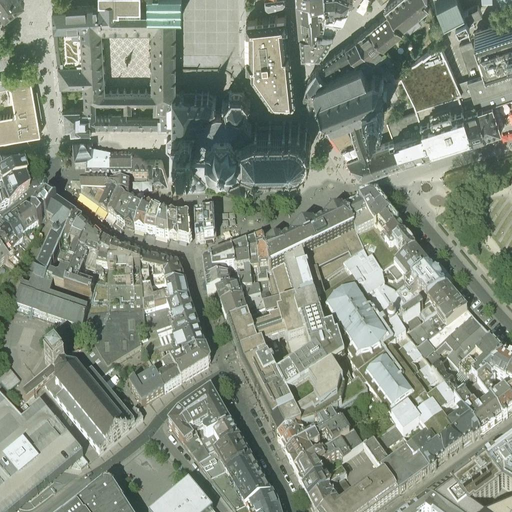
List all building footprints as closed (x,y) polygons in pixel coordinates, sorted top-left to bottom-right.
[(0,0),(0,16),(10,9),(23,0),(0,0)] [(148,21),(148,13),(120,14),(119,0),(98,0),(99,2),(100,2),(100,5),(101,31),(107,31),(107,33),(109,33),(109,31),(115,31),(115,33),(116,33),(116,31),(122,30),(122,32),(124,32),(124,30),(130,30),(130,32),(131,32),(131,30),(137,30),(137,32),(139,32),(139,30),(145,30),(145,32),(146,32),(146,30),(152,30),(152,21),(148,21)] [(119,0),(120,14),(148,13),(147,0),(119,0)] [(147,0),(148,13),(148,21),(152,21),(174,20),(174,15),(182,14),(181,0),(147,0)] [(296,0),(299,22),(300,33),(316,33),(316,29),(322,30),(325,15),(326,6),(326,3),(311,4),(311,0),(309,0),(296,0)] [(388,15),(401,32),(428,10),(423,2),(425,0),(399,0),(387,10),(385,11),(386,12),(388,15)] [(458,0),(448,0),(436,6),(445,25),(456,20),(461,28),(483,20),(478,10),(467,15),(458,0)] [(344,13),(348,4),(335,2),(335,6),(326,6),(325,15),(342,17),(344,13)] [(101,31),(100,5),(75,7),(53,8),(54,29),(58,28),(81,27),(83,64),(61,65),(58,65),(59,75),(60,85),(84,84),(85,107),(96,107),(95,101),(96,99),(124,98),(124,103),(125,103),(125,108),(132,108),(132,102),(133,102),(133,98),(154,98),(154,100),(154,107),(161,107),(161,100),(161,91),(160,91),(152,90),(147,90),(147,88),(145,88),(145,90),(140,90),(140,88),(138,88),(138,90),(132,90),(132,88),(131,88),(131,90),(125,90),(125,88),(124,88),(124,90),(118,90),(118,88),(117,88),(117,90),(111,90),(111,88),(110,88),(110,90),(104,90),(104,80),(106,80),(105,78),(103,79),(103,73),(103,68),(105,68),(105,67),(103,67),(102,56),(104,56),(104,54),(102,55),(102,44),(104,44),(104,42),(102,42),(101,31)] [(271,99),(272,100),(291,102),(293,99),(295,97),(293,85),(286,15),(269,17),(246,20),(247,29),(246,29),(247,30),(247,56),(247,57),(247,65),(247,64),(247,66),(248,67),(249,69),(251,71),(251,72),(252,72),(257,78),(256,79),(257,80),(258,79),(267,93),(266,93),(267,94),(268,94),(271,99)] [(342,17),(325,15),(322,30),(322,33),(333,34),(342,17)] [(368,30),(383,48),(401,32),(388,15),(368,30)] [(175,31),(175,20),(174,20),(152,21),(152,30),(152,41),(150,41),(150,42),(152,42),(152,53),(150,53),(150,54),(152,54),(152,65),(150,65),(150,66),(152,66),(152,78),(150,78),(150,79),(152,79),(152,90),(160,91),(161,91),(171,91),(175,91),(175,90),(175,69),(175,31)] [(511,22),(469,37),(472,44),(479,66),(483,77),(511,67),(511,22)] [(301,49),(301,55),(319,55),(328,44),(333,34),(322,33),(322,30),(316,29),(316,33),(300,33),(301,49)] [(372,63),(386,52),(383,48),(368,30),(355,41),(345,48),(351,56),(347,59),(349,61),(354,69),(358,67),(358,66),(361,64),(364,70),(372,63)] [(466,46),(459,49),(471,81),(483,77),(479,66),(472,44),(466,46)] [(475,139),(468,116),(463,102),(460,92),(457,83),(444,45),(433,48),(420,61),(400,76),(416,112),(431,154),(455,145),(475,139)] [(324,64),(317,69),(324,80),(326,79),(326,80),(334,77),(334,76),(338,74),(338,75),(347,72),(347,71),(350,69),(350,70),(354,69),(349,61),(347,59),(351,56),(345,48),(337,54),(324,64)] [(314,86),(312,90),(318,104),(323,116),(322,116),(322,118),(324,118),(329,129),(327,130),(328,132),(329,132),(340,127),(367,116),(368,119),(385,112),(378,96),(381,95),(383,96),(384,94),(383,93),(385,87),(388,87),(388,84),(385,85),(382,79),(384,77),(383,75),(381,77),(375,75),(374,72),(372,72),(373,75),(367,77),(364,70),(361,64),(358,66),(358,67),(354,69),(350,70),(350,69),(347,71),(347,72),(338,75),(338,74),(334,76),(334,77),(326,80),(326,79),(324,80),(325,81),(315,85),(314,86)] [(469,80),(479,112),(494,107),(511,100),(511,67),(483,77),(471,81),(469,80)] [(307,84),(314,86),(315,85),(325,81),(324,80),(317,69),(310,75),(307,84)] [(11,78),(17,114),(21,136),(42,133),(37,105),(32,75),(11,78)] [(463,102),(468,116),(475,139),(486,136),(479,112),(469,80),(457,83),(460,92),(463,102)] [(304,93),(305,107),(314,105),(315,105),(315,106),(316,105),(317,105),(318,105),(318,104),(312,90),(314,86),(307,84),(304,93)] [(175,90),(175,91),(171,91),(161,91),(161,100),(161,107),(161,115),(160,115),(159,125),(172,125),(172,134),(171,134),(169,136),(167,138),(167,143),(167,148),(169,150),(171,152),(172,152),(172,155),(179,154),(181,159),(182,160),(183,161),(183,162),(184,162),(185,163),(186,163),(187,163),(187,164),(184,167),(184,166),(180,170),(180,171),(180,175),(191,186),(196,186),(207,175),(207,172),(217,175),(229,176),(229,180),(227,182),(228,184),(229,184),(230,184),(230,183),(235,187),(234,187),(234,188),(235,188),(235,189),(236,189),(237,189),(237,188),(237,187),(244,184),(245,184),(245,185),(246,185),(246,184),(247,184),(247,183),(247,182),(246,182),(247,175),(248,176),(249,178),(251,176),(254,179),(254,180),(256,181),(256,179),(261,178),(262,180),(264,179),(262,177),(266,173),(267,173),(268,172),(266,171),(265,167),(266,165),(270,163),(272,163),(272,159),(283,159),(283,163),(286,163),(286,159),(290,159),(290,163),(292,163),(292,159),(297,158),(299,161),(301,160),(299,156),(303,154),(306,156),(308,154),(305,151),(307,147),(310,148),(311,145),(307,145),(307,140),(311,139),(310,136),(307,137),(305,133),(307,131),(306,128),(303,131),(299,128),(300,124),(298,123),(296,127),(292,126),(292,122),(289,122),(289,126),(285,127),(285,122),(282,122),(282,126),(271,127),(271,123),(268,123),(268,127),(257,127),(257,123),(255,123),(255,127),(252,127),(251,124),(244,117),(247,113),(248,112),(246,110),(248,101),(250,100),(250,99),(248,99),(243,94),(244,91),(242,91),(241,93),(232,93),(231,91),(230,92),(231,94),(226,100),(223,99),(222,101),(225,103),(226,110),(217,110),(204,115),(203,116),(204,108),(207,107),(207,109),(209,109),(209,107),(214,105),(215,106),(216,104),(214,103),(214,98),(216,97),(216,95),(213,96),(209,94),(209,91),(208,91),(207,93),(203,93),(203,91),(202,91),(202,93),(197,94),(197,90),(195,90),(195,93),(183,93),(183,90),(180,90),(180,92),(175,90)] [(96,107),(85,107),(80,107),(80,108),(81,130),(91,130),(92,126),(96,126),(96,112),(96,107)] [(501,130),(494,107),(479,112),(486,136),(501,130)] [(71,131),(81,130),(80,108),(63,108),(64,128),(71,128),(71,131)] [(96,112),(96,126),(159,125),(160,115),(154,115),(127,115),(127,112),(96,112)] [(387,122),(394,140),(402,162),(431,154),(416,112),(387,122)] [(0,140),(21,136),(17,114),(0,117),(0,140)] [(357,145),(365,142),(358,120),(350,123),(354,136),(357,145)] [(341,150),(347,148),(347,145),(353,142),(353,141),(346,129),(341,131),(340,127),(330,131),(329,132),(331,137),(341,150)] [(402,162),(394,140),(367,150),(375,172),(402,162)] [(347,148),(341,150),(363,176),(375,172),(367,150),(365,142),(357,145),(347,148)] [(75,170),(86,169),(94,169),(92,157),(91,147),(83,148),(82,147),(73,148),(75,170)] [(18,155),(0,159),(0,174),(22,167),(20,161),(18,155)] [(94,169),(86,169),(86,178),(106,179),(105,169),(110,169),(110,160),(109,160),(92,157),(94,169)] [(121,170),(121,160),(110,160),(110,169),(105,169),(106,179),(116,178),(116,169),(121,170)] [(124,169),(124,179),(133,179),(133,169),(132,169),(132,160),(121,160),(121,170),(124,169)] [(132,169),(133,169),(154,170),(154,164),(154,160),(132,160),(132,169)] [(168,179),(163,165),(154,164),(154,170),(154,179),(168,179)] [(23,172),(22,167),(0,174),(0,187),(25,178),(23,172)] [(121,170),(116,169),(116,178),(124,179),(124,169),(121,170)] [(133,169),(133,179),(147,179),(154,179),(154,170),(133,169)] [(26,183),(25,178),(0,187),(2,192),(3,197),(8,208),(13,202),(17,199),(28,189),(26,183)] [(81,193),(107,194),(107,185),(107,184),(81,184),(81,193)] [(130,186),(114,184),(114,185),(113,195),(118,195),(129,196),(130,186)] [(134,185),(134,193),(149,194),(150,186),(134,185)] [(113,195),(107,194),(81,193),(81,198),(82,198),(98,210),(108,217),(115,201),(118,195),(113,195)] [(115,201),(126,207),(129,203),(128,202),(129,196),(118,195),(115,201)] [(47,200),(45,200),(33,210),(28,215),(38,228),(39,229),(42,224),(40,221),(44,217),(46,220),(47,220),(57,206),(50,200),(47,200)] [(126,207),(115,201),(108,217),(117,224),(124,212),(126,207)] [(370,201),(359,206),(370,226),(374,231),(376,234),(378,233),(383,239),(397,229),(385,215),(379,208),(375,203),(370,201)] [(124,212),(131,217),(137,206),(133,204),(129,203),(126,207),(124,212)] [(61,208),(57,206),(47,220),(51,223),(54,225),(51,230),(56,234),(55,235),(54,236),(53,237),(53,239),(52,239),(51,239),(37,270),(32,282),(52,290),(53,286),(56,287),(56,285),(47,281),(49,276),(62,248),(69,234),(76,221),(77,219),(61,208)] [(131,217),(140,221),(145,210),(139,207),(137,206),(131,217)] [(356,241),(374,231),(370,226),(359,206),(352,209),(345,213),(354,234),(353,234),(356,241)] [(24,210),(9,222),(23,239),(30,245),(31,243),(26,236),(38,228),(28,215),(24,210)] [(140,221),(150,225),(154,214),(150,212),(145,210),(140,221)] [(131,217),(124,212),(117,224),(121,227),(125,229),(131,217)] [(266,359),(241,370),(254,397),(258,405),(262,413),(269,427),(299,413),(318,401),(324,410),(353,388),(350,384),(340,349),(339,350),(337,343),(336,343),(333,334),(330,335),(328,327),(326,328),(324,321),(323,321),(321,315),(316,307),(326,301),(323,285),(344,270),(363,257),(356,241),(353,234),(354,234),(345,213),(318,225),(310,229),(309,230),(309,229),(302,232),(295,235),(295,236),(281,243),(270,247),(264,249),(268,271),(269,271),(269,275),(267,277),(268,285),(259,287),(260,291),(252,292),(253,295),(245,297),(247,303),(242,304),(247,321),(258,351),(262,349),(286,341),(293,366),(272,375),(266,359)] [(150,225),(159,229),(162,218),(154,214),(150,225)] [(140,221),(131,217),(125,229),(130,231),(134,233),(140,221)] [(159,229),(168,232),(167,221),(162,218),(159,229)] [(203,219),(204,231),(213,231),(213,218),(203,219)] [(62,248),(68,250),(82,225),(83,223),(77,219),(76,221),(69,234),(62,248)] [(195,220),(195,232),(204,231),(203,219),(195,220)] [(190,243),(189,233),(189,225),(190,223),(186,220),(185,221),(178,222),(177,222),(178,233),(179,245),(187,247),(189,248),(192,244),(190,243)] [(150,225),(140,221),(134,233),(140,234),(145,236),(150,225)] [(168,232),(178,233),(177,222),(167,221),(168,232)] [(14,245),(24,255),(30,245),(23,239),(9,222),(0,228),(14,245)] [(87,229),(82,225),(68,250),(66,255),(72,258),(69,263),(64,264),(58,278),(56,279),(49,276),(47,281),(56,285),(56,287),(65,291),(75,265),(86,241),(91,233),(87,229)] [(159,229),(150,225),(145,236),(151,237),(156,238),(159,229)] [(0,244),(18,266),(24,255),(14,245),(0,228),(0,244)] [(168,232),(159,229),(156,238),(169,242),(168,232)] [(383,239),(390,250),(393,247),(397,244),(404,238),(398,231),(397,229),(383,239)] [(204,244),(204,231),(195,232),(196,246),(204,244)] [(213,231),(204,231),(204,244),(214,243),(213,231)] [(178,233),(168,232),(169,242),(179,245),(178,233)] [(96,237),(91,233),(86,241),(75,265),(65,291),(91,300),(95,285),(95,283),(97,275),(99,262),(103,244),(96,237)] [(404,262),(416,253),(410,246),(404,238),(397,244),(393,247),(404,262)] [(264,249),(262,243),(261,243),(255,246),(259,273),(268,271),(264,249)] [(0,258),(5,264),(14,273),(18,266),(0,244),(0,258)] [(113,250),(103,244),(99,262),(97,275),(95,283),(95,285),(105,288),(110,265),(113,250)] [(246,249),(250,276),(260,274),(259,273),(255,246),(250,247),(246,249)] [(244,292),(245,297),(253,295),(252,292),(250,276),(246,249),(238,252),(231,255),(235,274),(237,274),(237,280),(238,286),(239,292),(244,292)] [(120,253),(113,250),(110,265),(105,288),(95,285),(91,300),(89,313),(87,319),(130,316),(131,316),(144,315),(143,294),(141,281),(141,275),(141,261),(131,258),(120,253)] [(404,262),(388,273),(395,282),(397,284),(402,280),(408,287),(411,284),(430,270),(422,261),(416,253),(404,262)] [(224,277),(225,282),(228,282),(237,280),(237,274),(235,274),(231,255),(221,259),(211,262),(213,278),(224,277)] [(363,257),(344,270),(350,279),(359,274),(361,277),(355,280),(358,285),(356,286),(361,295),(369,290),(373,296),(384,289),(381,278),(372,263),(367,266),(363,257)] [(141,275),(156,278),(159,265),(152,263),(141,261),(141,275)] [(205,265),(204,267),(204,277),(206,285),(225,282),(224,277),(213,278),(211,262),(205,265)] [(182,281),(177,269),(159,265),(156,278),(141,275),(141,281),(143,294),(151,294),(166,291),(184,289),(183,282),(182,281)] [(430,270),(411,284),(417,292),(417,294),(419,296),(419,297),(419,298),(420,298),(421,299),(421,298),(422,298),(427,304),(446,290),(438,281),(430,270)] [(268,271),(259,273),(260,274),(260,279),(259,283),(259,287),(268,285),(267,277),(269,275),(269,271),(268,271)] [(393,284),(395,282),(388,273),(384,276),(389,283),(393,284)] [(411,452),(430,477),(433,475),(436,472),(435,470),(443,464),(445,463),(448,461),(451,459),(454,457),(457,455),(456,454),(459,452),(459,453),(462,451),(462,450),(463,449),(472,443),(473,445),(477,442),(480,440),(460,412),(455,416),(459,422),(448,430),(440,418),(456,406),(445,391),(434,399),(433,398),(433,397),(433,396),(433,395),(432,394),(431,393),(430,392),(429,391),(428,391),(438,383),(432,374),(428,369),(417,376),(417,375),(416,373),(416,372),(415,372),(414,371),(414,370),(413,370),(412,369),(411,368),(421,360),(416,354),(410,347),(394,359),(390,352),(395,348),(394,347),(405,339),(397,325),(399,323),(395,316),(404,309),(396,297),(394,293),(384,289),(373,296),(369,290),(361,295),(356,286),(358,285),(355,280),(361,277),(359,274),(350,279),(353,284),(326,301),(316,307),(321,315),(350,359),(346,362),(357,378),(353,380),(355,385),(359,383),(364,391),(367,389),(372,397),(370,399),(376,408),(379,405),(386,416),(387,417),(395,430),(403,441),(418,429),(429,444),(426,446),(422,445),(418,448),(418,450),(415,449),(413,447),(410,450),(411,452)] [(32,282),(27,292),(20,289),(12,310),(84,335),(87,319),(89,313),(48,299),(52,290),(32,282)] [(211,297),(216,296),(232,293),(239,292),(238,286),(232,287),(229,288),(228,282),(225,282),(206,285),(208,298),(211,297)] [(395,316),(399,323),(402,321),(427,304),(422,298),(421,298),(421,299),(420,298),(419,298),(419,297),(419,296),(417,294),(417,292),(411,284),(408,287),(396,297),(404,309),(395,316)] [(186,298),(184,289),(166,291),(151,294),(143,294),(144,315),(144,317),(168,311),(177,335),(174,336),(177,345),(199,337),(197,333),(195,325),(188,306),(186,298)] [(427,304),(402,321),(406,327),(419,318),(452,297),(449,294),(446,290),(427,304)] [(219,303),(221,309),(242,304),(247,303),(245,297),(244,292),(239,292),(232,293),(216,296),(219,303)] [(454,300),(452,297),(419,318),(422,322),(427,319),(429,322),(456,303),(454,300)] [(429,343),(429,344),(444,332),(467,315),(462,309),(456,303),(429,322),(419,329),(423,333),(423,335),(423,336),(424,338),(425,339),(425,340),(426,341),(427,342),(428,342),(429,343)] [(247,321),(242,304),(221,309),(226,325),(227,327),(247,321)] [(87,319),(84,335),(94,349),(108,371),(112,368),(148,346),(144,317),(144,315),(131,316),(130,316),(87,319)] [(450,339),(472,320),(469,318),(467,315),(444,332),(450,339)] [(399,323),(397,325),(405,339),(419,329),(429,322),(427,319),(422,322),(419,318),(406,327),(402,321),(399,323)] [(478,329),(478,328),(471,321),(472,321),(472,320),(450,339),(433,354),(427,346),(416,354),(421,360),(423,363),(424,363),(428,369),(432,374),(439,369),(443,365),(447,361),(480,331),(480,330),(479,328),(478,329)] [(237,358),(241,370),(266,359),(262,349),(258,351),(247,321),(227,327),(230,337),(234,348),(237,356),(238,358),(237,358)] [(405,339),(410,347),(416,354),(427,346),(429,344),(429,343),(428,342),(427,342),(426,341),(425,340),(425,339),(424,338),(423,336),(423,335),(423,333),(419,329),(405,339)] [(480,331),(447,361),(460,375),(493,344),(490,340),(487,337),(486,337),(480,331)] [(202,345),(199,337),(177,345),(173,346),(179,362),(205,353),(202,345)] [(493,344),(460,375),(455,380),(464,390),(469,385),(470,386),(472,384),(476,389),(477,388),(487,381),(483,378),(506,357),(499,350),(493,344)] [(115,371),(112,368),(108,371),(94,349),(79,356),(100,383),(115,371)] [(179,362),(170,366),(181,385),(209,369),(209,367),(210,366),(205,353),(179,362)] [(26,405),(34,399),(40,394),(45,389),(100,457),(143,422),(139,417),(135,413),(135,412),(127,418),(114,400),(100,383),(79,356),(63,364),(56,356),(45,365),(51,373),(48,377),(22,399),(26,405)] [(497,381),(505,385),(511,374),(511,361),(510,360),(506,357),(483,378),(487,381),(493,386),(497,381)] [(460,375),(447,361),(443,365),(439,369),(444,376),(443,376),(447,382),(449,381),(453,387),(458,394),(462,399),(476,389),(472,384),(470,386),(469,385),(464,390),(455,380),(460,375)] [(164,395),(173,390),(181,385),(170,366),(169,366),(163,369),(166,374),(156,380),(164,395)] [(503,423),(477,388),(476,389),(462,399),(458,394),(453,387),(449,381),(447,382),(443,376),(444,376),(439,369),(432,374),(438,383),(445,391),(456,406),(460,412),(480,440),(492,431),(503,423)] [(0,375),(0,383),(7,393),(19,384),(8,370),(0,375)] [(164,395),(156,380),(154,377),(137,387),(135,384),(129,387),(138,401),(142,409),(164,395)] [(487,381),(477,388),(503,423),(510,418),(511,416),(511,408),(507,401),(506,400),(501,393),(493,386),(487,381)] [(277,441),(277,442),(295,434),(318,427),(320,426),(334,418),(338,416),(338,415),(367,396),(359,384),(353,388),(324,410),(318,401),(299,413),(269,427),(270,428),(271,428),(274,434),(277,441)] [(179,414),(190,428),(196,439),(200,445),(214,438),(231,428),(230,426),(225,416),(219,407),(216,402),(211,392),(194,404),(179,414)] [(81,471),(88,465),(83,459),(40,406),(19,423),(0,402),(0,511),(17,511),(55,482),(76,465),(81,471)] [(185,448),(196,439),(190,428),(179,414),(174,420),(169,426),(185,448)] [(300,439),(281,449),(282,452),(286,458),(322,439),(340,428),(334,418),(320,426),(323,431),(319,433),(321,436),(317,438),(317,437),(316,437),(314,437),(310,439),(308,435),(300,439)] [(323,431),(320,426),(318,427),(295,434),(277,442),(280,448),(281,449),(300,439),(308,435),(309,434),(311,434),(313,435),(319,433),(323,431)] [(340,446),(350,461),(363,452),(353,438),(349,441),(341,427),(340,428),(322,439),(286,458),(289,465),(294,475),(340,446)] [(231,428),(214,438),(217,443),(220,449),(222,452),(240,444),(236,436),(231,428)] [(381,474),(389,468),(380,454),(383,452),(384,453),(403,441),(395,430),(364,451),(364,452),(380,475),(381,474)] [(214,438),(200,445),(208,458),(214,456),(222,452),(220,449),(215,452),(212,446),(217,443),(214,438)] [(200,445),(196,439),(185,448),(199,467),(210,460),(208,458),(200,445)] [(511,441),(482,463),(502,491),(511,496),(511,441)] [(226,476),(252,465),(246,454),(240,444),(222,452),(214,456),(226,476)] [(350,461),(340,446),(294,475),(297,480),(303,492),(327,477),(336,471),(336,472),(350,461)] [(419,485),(430,477),(411,452),(407,455),(406,454),(404,453),(401,456),(401,457),(402,459),(389,468),(381,474),(384,478),(399,499),(416,487),(419,485)] [(226,476),(214,456),(208,458),(210,460),(199,467),(211,483),(226,476)] [(498,493),(502,491),(482,463),(454,484),(449,488),(466,511),(472,511),(473,511),(474,511),(475,511),(499,495),(498,493)] [(262,483),(252,465),(226,476),(246,511),(251,509),(271,499),(265,489),(262,483)] [(306,498),(309,505),(332,490),(346,481),(341,475),(330,482),(327,477),(303,492),(306,498)] [(243,511),(246,511),(226,476),(211,483),(232,511),(243,511)] [(355,499),(363,511),(380,511),(381,511),(399,499),(384,478),(355,499)] [(210,511),(189,486),(157,511),(210,511)] [(466,511),(449,488),(428,503),(440,511),(466,511)] [(113,492),(113,491),(103,489),(103,490),(96,495),(89,501),(89,502),(75,511),(125,511),(122,507),(123,507),(113,492)] [(313,511),(327,511),(335,506),(340,502),(332,490),(309,505),(313,511)] [(278,511),(277,508),(275,505),(271,499),(251,509),(251,511),(278,511)] [(363,511),(355,499),(344,507),(340,502),(335,506),(327,511),(363,511)] [(440,511),(428,503),(414,511),(440,511)]
